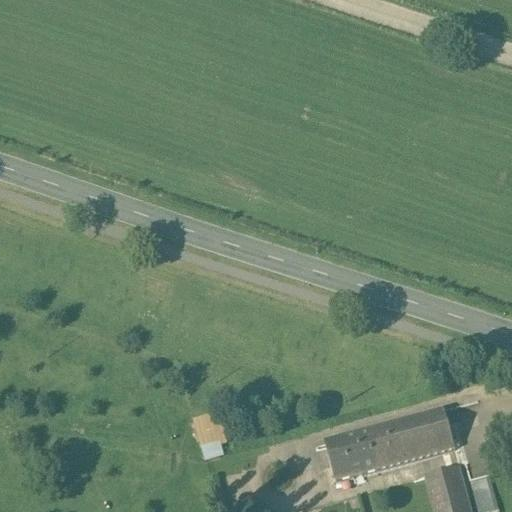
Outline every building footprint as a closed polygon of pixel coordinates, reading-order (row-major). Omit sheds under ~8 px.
[(444,414),(367,436),(377,476),(455,455),(444,414)] [(218,418),(196,424),(207,464),(221,460),(217,446),(225,444),(218,418)] [(367,436),(325,447),(336,487),(377,476),(367,436)] [(470,511),(460,471),(426,480),(434,511),(470,511)] [(467,485),(469,493),(472,492),(477,511),(498,511),(499,511),(490,478),(467,485)]
